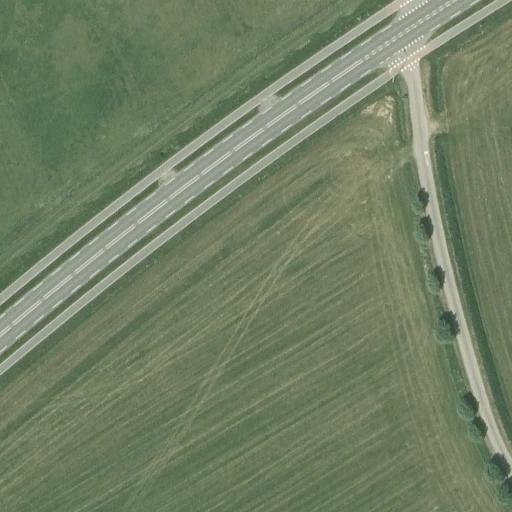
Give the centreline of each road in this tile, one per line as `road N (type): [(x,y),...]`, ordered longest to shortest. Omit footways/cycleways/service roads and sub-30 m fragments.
road 1 (primary): [(0,330),(173,192),(407,28)]
road 2 (unclassified): [(407,28),(436,242),(478,393),(511,473)]
